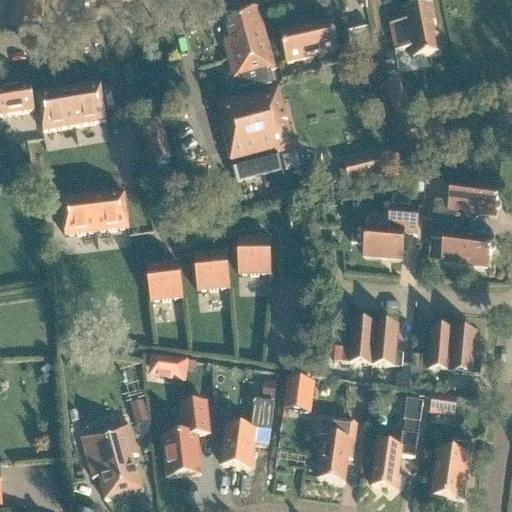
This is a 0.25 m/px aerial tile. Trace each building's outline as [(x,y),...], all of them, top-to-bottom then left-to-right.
[(12,0),(11,17),(42,19),(43,0),(12,0)] [(435,26),(432,8),(403,13),(405,24),(389,27),(394,55),(410,52),(412,63),(441,58),(438,39),(435,39),(433,27),(435,26)] [(258,10),(223,19),(232,53),(226,55),(234,82),(238,81),(241,92),(255,88),(256,91),(270,88),(266,74),(276,71),(269,43),(267,44),(258,10)] [(337,54),(331,25),(280,36),(287,68),(320,60),(322,71),(325,70),(342,66),(354,63),(351,51),(337,54)] [(374,30),(353,31),(355,52),(375,51),(374,30)] [(342,66),(325,70),(328,81),(344,77),(342,66)] [(169,82),(167,83),(170,92),(179,90),(177,80),(169,82)] [(400,85),(379,92),(391,131),(413,125),(400,85)] [(100,86),(36,96),(43,136),(106,125),(100,86)] [(30,88),(0,92),(0,119),(35,114),(30,88)] [(278,90),(216,107),(237,187),(239,187),(238,184),(282,172),(282,175),(283,175),(278,156),(295,151),(278,90)] [(145,125),(139,126),(149,166),(171,160),(161,121),(154,122),(153,117),(144,119),(145,125)] [(388,175),(384,159),(355,167),(359,182),(388,175)] [(433,223),(470,228),(471,216),(497,220),(497,216),(495,213),(496,208),(499,206),(497,203),(498,191),(453,185),(450,206),(436,204),(433,223)] [(225,213),(220,192),(160,206),(165,228),(225,213)] [(123,196),(60,203),(64,240),(127,233),(123,196)] [(353,230),(351,248),(365,249),(364,259),(402,263),(404,237),(417,238),(419,211),(409,210),(410,199),(392,197),(392,201),(392,206),(382,205),(382,211),(391,212),(391,213),(389,232),(367,230),(366,232),(353,230)] [(300,203),(288,205),(290,216),(301,215),(300,203)] [(302,221),(292,222),(293,233),(303,232),(302,221)] [(470,228),(433,223),(431,241),(445,243),(442,265),(487,271),(489,259),(492,257),(490,254),(490,249),(493,247),(494,243),(468,239),(470,228)] [(269,242),(237,242),(237,279),(269,279),(269,242)] [(224,256),(193,259),(197,296),(228,293),(224,256)] [(177,266),(145,270),(149,307),(181,303),(177,266)] [(372,369),(375,328),(353,326),(351,352),(343,352),(342,366),(350,367),(349,367),(372,369)] [(398,330),(375,328),(372,369),(394,371),(394,370),(402,371),(403,357),(395,356),(398,330)] [(450,376),(453,334),(431,332),(429,359),(421,358),(420,373),(428,373),(428,374),(450,376)] [(476,336),(453,334),(450,376),(472,378),(472,377),(480,378),(481,364),(473,363),(476,336)] [(335,351),(334,365),(342,366),(343,352),(335,351)] [(403,357),(402,371),(411,372),(412,358),(403,357)] [(411,372),(419,373),(420,359),(412,358),(411,372)] [(171,363),(169,383),(184,385),(187,365),(171,363)] [(467,386),(477,387),(478,379),(467,378),(467,386)] [(492,387),(492,378),(485,378),(484,387),(492,387)] [(287,384),(283,414),(310,417),(314,388),(287,384)] [(265,386),(263,401),(273,402),(274,387),(265,386)] [(371,393),(361,392),(360,411),(370,412),(371,393)] [(457,401),(433,397),(430,417),(454,421),(457,401)] [(228,431),(223,470),(250,474),(254,447),(269,449),(275,406),(256,403),(252,434),(228,431)] [(423,406),(406,403),(404,424),(405,424),(404,436),(402,436),(400,451),(378,447),(371,491),(395,494),(400,459),(415,461),(423,406)] [(142,405),(131,408),(136,427),(147,424),(142,405)] [(211,438),(207,407),(181,410),(185,439),(164,441),(168,481),(201,478),(197,439),(211,438)] [(317,422),(314,440),(321,441),(318,458),(322,459),(318,483),(344,487),(348,462),(351,463),(356,428),(317,422)] [(98,481),(104,504),(143,494),(137,471),(134,471),(131,461),(138,459),(129,429),(94,438),(97,450),(84,454),(91,483),(98,481)] [(437,455),(431,499),(463,504),(469,460),(468,459),(469,448),(454,445),(453,457),(437,455)]
